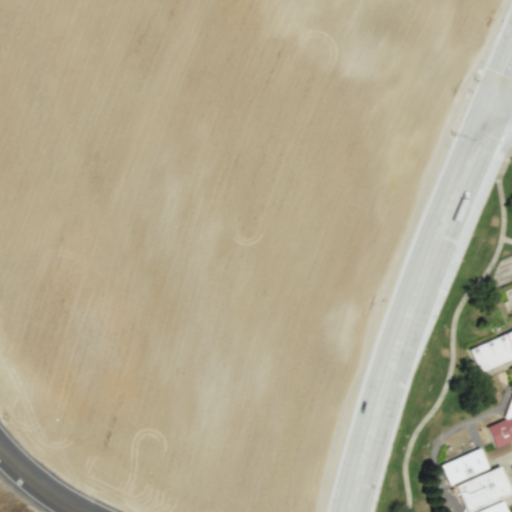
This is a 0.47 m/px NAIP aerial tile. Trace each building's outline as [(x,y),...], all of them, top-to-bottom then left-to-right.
[(511,287),(503,290),(511,310),(511,309),(511,287)] [(511,357),(511,329),(465,348),(475,372),(511,357)] [(492,447),(511,439),(511,365),(506,368),(511,383),(511,384),(501,420),(484,426),(492,447)] [(445,485),(485,469),(477,448),(437,465),(445,485)] [(463,511),(467,511),(508,494),(496,466),(451,485),(463,511)] [(471,511),(503,511),(500,502),(471,511)]
